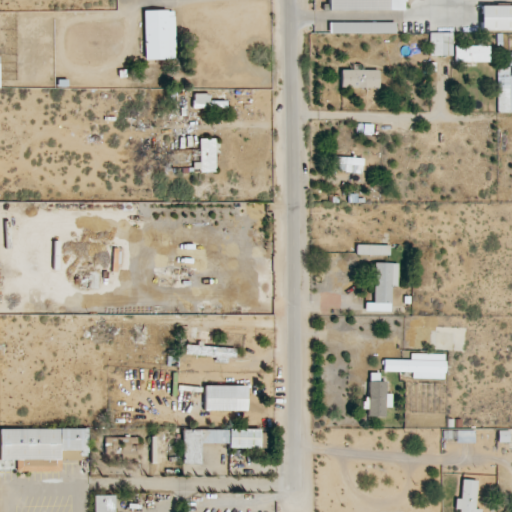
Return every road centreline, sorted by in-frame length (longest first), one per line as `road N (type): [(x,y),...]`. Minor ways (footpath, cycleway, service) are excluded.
road 1 (residential): [(293,0),(296,494)]
road 2 (residential): [(294,120),(511,115)]
road 3 (residential): [(295,447),(479,460)]
